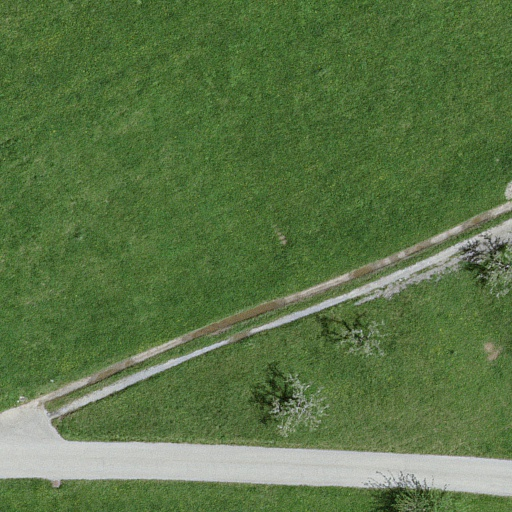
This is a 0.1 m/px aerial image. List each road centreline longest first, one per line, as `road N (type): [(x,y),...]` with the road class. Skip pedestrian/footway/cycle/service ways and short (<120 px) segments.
road 1 (track): [(511,212),(98,383),(28,421),(8,459)]
road 2 (unclassified): [(511,477),(0,459)]
